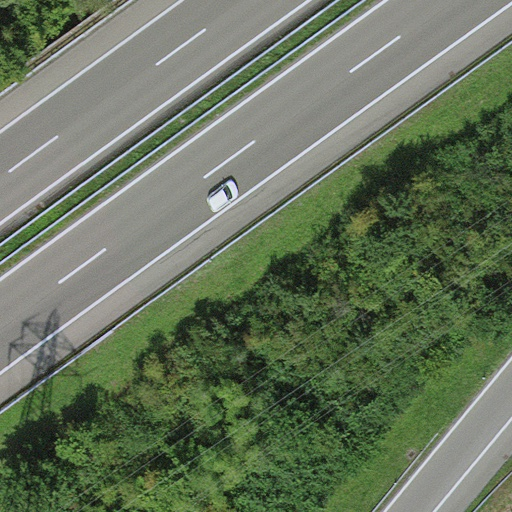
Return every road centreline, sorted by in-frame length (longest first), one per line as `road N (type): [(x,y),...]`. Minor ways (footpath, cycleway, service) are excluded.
road 1 (motorway): [(0,327),(455,0)]
road 2 (motorway): [(249,0),(0,179)]
road 3 (motorway): [(416,511),(511,398)]
